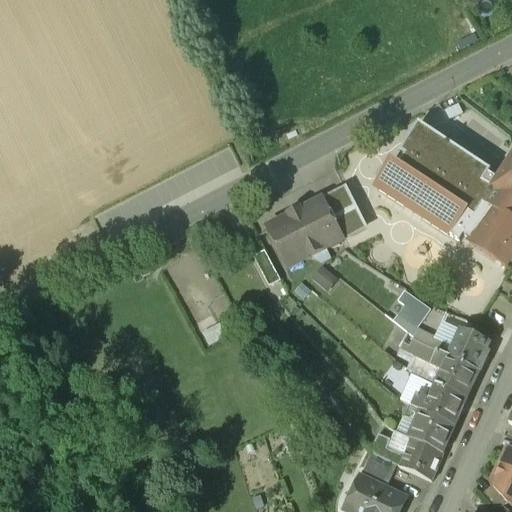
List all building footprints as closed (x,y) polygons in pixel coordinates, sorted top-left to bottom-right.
[(489,177),(492,173),(418,126),(400,155),(404,157),(398,167),(392,163),(376,189),(449,236),(460,243),(463,237),(472,242),(470,245),(505,267),(511,255),(511,161),(493,191),(491,190),(497,181),(489,177)] [(302,211),(301,207),(294,211),(287,214),(288,218),(267,228),(269,232),(288,269),(308,259),(308,260),(322,253),(322,252),(343,241),(342,239),(364,228),(345,191),(334,197),(323,202),(322,201),(312,206),(302,211)] [(280,281),(264,252),(252,258),(268,288),(280,281)] [(399,299),(389,315),(397,320),(407,304),(399,299)] [(492,346),(461,331),(450,353),(445,350),(443,344),(431,338),(427,348),(447,358),(479,374),(492,346)] [(431,338),(418,332),(413,342),(427,348),(431,338)] [(427,348),(413,342),(410,346),(405,343),(401,351),(441,371),(447,358),(427,348)] [(479,374),(447,358),(441,371),(434,385),(436,386),(466,401),(479,374)] [(466,401),(436,386),(428,402),(417,397),(412,408),(454,428),(466,401)] [(412,408),(410,407),(405,418),(417,423),(409,440),(411,441),(442,456),(454,428),(412,408)] [(389,440),(377,434),(368,454),(372,456),(380,459),(389,440)] [(442,456),(411,441),(398,468),(431,483),(442,456)] [(511,453),(508,452),(492,487),(507,504),(511,506),(511,453)] [(380,459),(372,456),(361,479),(367,482),(385,490),(396,467),(380,459)] [(385,490),(367,482),(352,511),(399,511),(405,500),(385,490)] [(507,504),(492,487),(483,495),(498,511),(507,504)]
